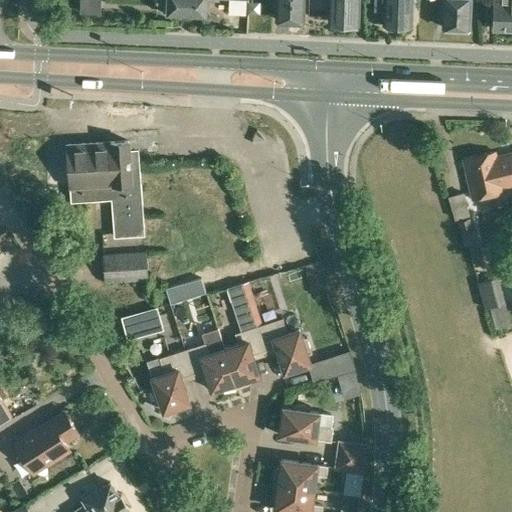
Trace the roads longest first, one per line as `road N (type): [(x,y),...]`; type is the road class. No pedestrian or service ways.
road 1 (secondary): [(385,511),(382,373),(327,173),(328,95)]
road 2 (primary): [(329,70),(0,55)]
road 3 (primary): [(0,77),(328,95)]
road 4 (residential): [(34,252),(149,442)]
road 5 (residential): [(238,511),(254,415),(149,442)]
road 6 (primary): [(328,95),(511,106)]
road 7 (primary): [(511,76),(329,70)]
